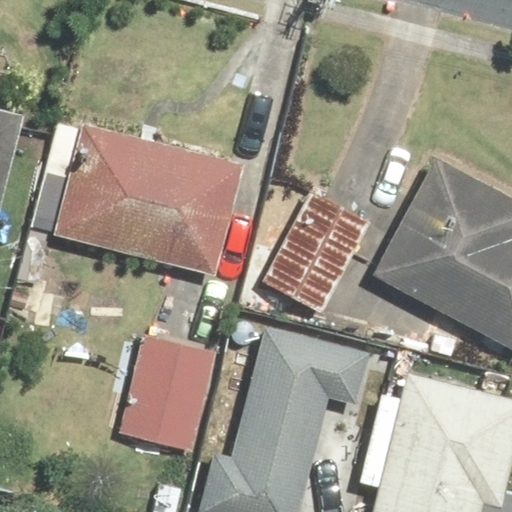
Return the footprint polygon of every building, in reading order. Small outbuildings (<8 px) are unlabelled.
[(0,171),(12,121),(0,117),(0,171)] [(70,126),(42,242),(209,283),(238,167),(70,126)] [(358,278),(438,321),(428,339),(497,377),(507,358),(511,361),(511,238),(510,237),(511,233),(511,210),(421,162),(358,278)] [(318,320),(364,222),(297,191),(252,289),(318,320)] [(291,511),(318,399),(354,408),(366,357),(247,329),(217,456),(202,452),(188,511),(291,511)] [(188,457),(211,353),(130,336),(108,439),(188,457)] [(511,404),(394,375),(360,511),(500,511),(505,495),(490,491),(511,404)]
